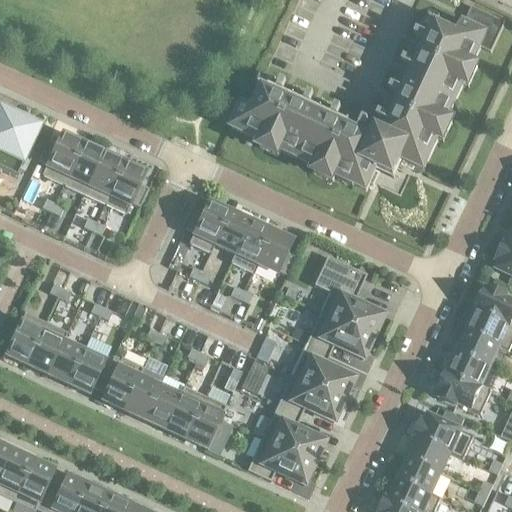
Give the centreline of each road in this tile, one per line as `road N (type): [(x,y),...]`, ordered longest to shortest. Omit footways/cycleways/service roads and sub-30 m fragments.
road 1 (residential): [(445,284),(189,164)]
road 2 (residential): [(445,284),(340,511)]
road 3 (residential): [(189,164),(0,76)]
road 4 (residential): [(511,140),(445,284)]
road 5 (residential): [(133,286),(189,164)]
